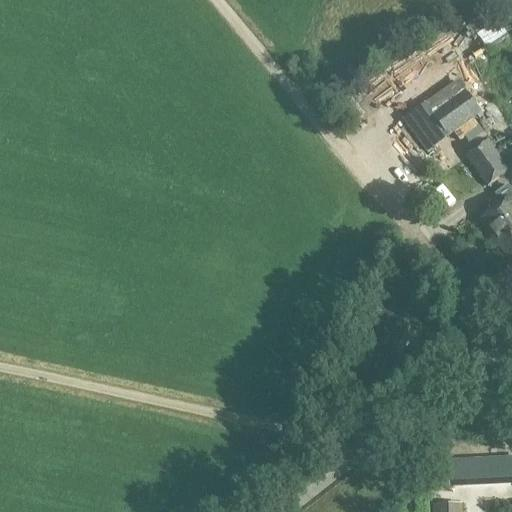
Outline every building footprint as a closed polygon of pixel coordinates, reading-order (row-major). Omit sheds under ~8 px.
[(466,91),(433,116),(450,139),(482,114),(466,91)] [(383,103),(388,99),(382,92),(347,124),(361,139),(391,112),(383,103)] [(488,141),(464,159),(487,189),(510,172),(498,155),(488,141)] [(511,144),(498,155),(510,172),(511,170),(511,144)] [(511,202),(484,224),(511,261),(511,202)] [(511,458),(449,461),(450,489),(511,486),(511,458)]
